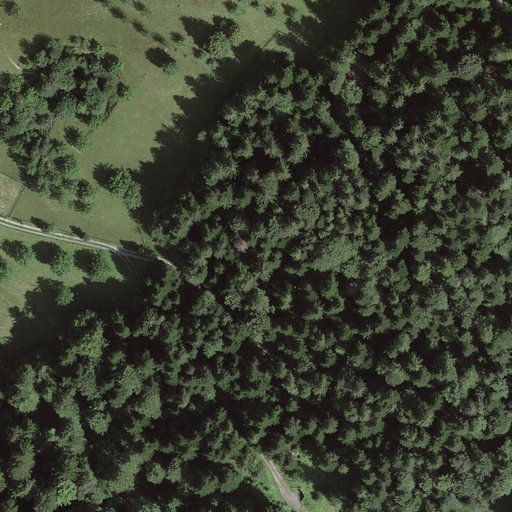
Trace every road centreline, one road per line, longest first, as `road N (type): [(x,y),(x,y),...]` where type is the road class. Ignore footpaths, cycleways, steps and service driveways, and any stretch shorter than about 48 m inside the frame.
road 1 (track): [(0,218),(170,266),(254,332),(300,394),(428,441),(475,435),(511,477)]
road 2 (track): [(115,249),(155,308),(207,358),(300,511)]
road 3 (track): [(0,369),(68,409),(143,482)]
